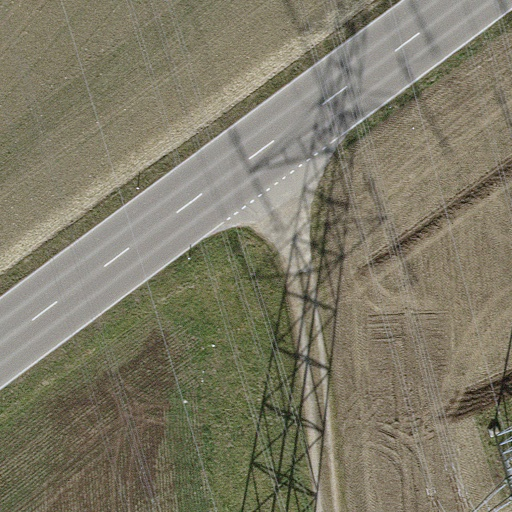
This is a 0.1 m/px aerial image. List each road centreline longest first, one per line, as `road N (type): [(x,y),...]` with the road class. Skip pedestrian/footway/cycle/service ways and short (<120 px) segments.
road 1 (secondary): [(471,0),(0,343)]
road 2 (track): [(325,511),(302,240),(257,151)]
